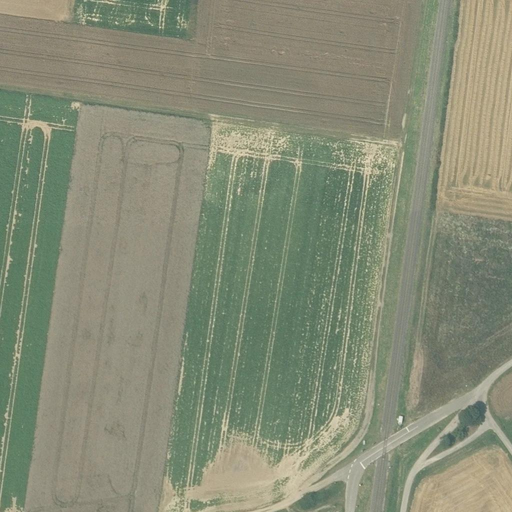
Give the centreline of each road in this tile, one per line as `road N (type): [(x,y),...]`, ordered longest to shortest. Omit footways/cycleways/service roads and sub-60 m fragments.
road 1 (track): [(298,499),(369,449),(417,0)]
road 2 (track): [(0,85),(398,143)]
road 3 (track): [(465,404),(418,467),(470,443),(493,421)]
road 4 (track): [(485,392),(359,469)]
